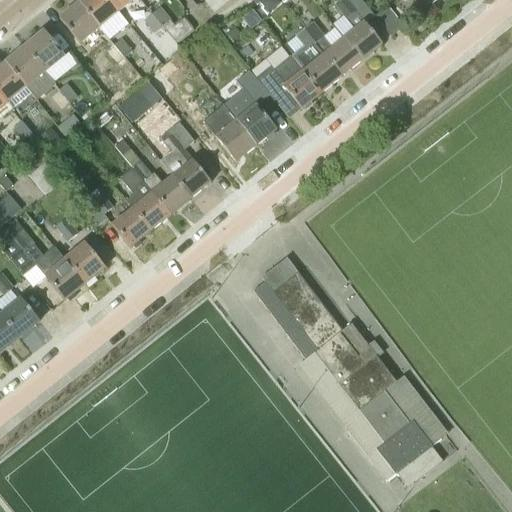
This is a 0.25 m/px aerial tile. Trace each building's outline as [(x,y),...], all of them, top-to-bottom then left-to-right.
[(104,35),(123,20),(106,0),(83,0),(78,4),(104,35)] [(145,8),(139,0),(106,0),(123,20),(142,4),(145,8)] [(206,0),(204,2),(214,14),(230,0),(206,0)] [(343,40),(361,62),(382,46),(364,24),(373,16),(360,0),(341,0),(334,6),(354,31),(343,40)] [(419,0),(420,1),(409,10),(416,18),(438,0),(419,0)] [(99,39),(104,35),(78,4),(59,20),(87,55),(102,42),(99,39)] [(387,8),(374,18),(391,39),(403,29),(387,8)] [(152,16),(161,27),(176,45),(193,31),(183,19),(174,26),(160,9),(152,16)] [(153,34),(161,27),(152,16),(143,22),(153,34)] [(304,31),(315,45),(324,38),(313,23),(304,31)] [(306,52),(315,45),(304,31),(295,38),(306,52)] [(54,86),(74,69),(44,33),(24,49),(54,86)] [(114,47),(124,59),(132,52),(122,40),(114,47)] [(323,56),(341,79),(361,62),(343,40),(323,56)] [(116,65),(124,59),(114,47),(105,53),(116,65)] [(32,97),(36,102),(54,86),(24,49),(5,64),(32,97)] [(303,72),(322,95),(341,79),(323,56),(303,72)] [(256,80),(277,106),(289,96),(301,111),(322,95),(303,72),(291,57),(274,72),(271,68),(256,80)] [(159,69),(167,80),(176,72),(167,62),(159,69)] [(0,97),(13,113),(32,97),(5,64),(0,68),(0,97)] [(145,80),(159,97),(172,86),(159,69),(145,80)] [(126,72),(115,80),(123,91),(134,82),(126,72)] [(58,92),(68,104),(76,97),(66,85),(58,92)] [(138,91),(119,108),(133,125),(152,108),(138,91)] [(60,110),(68,104),(58,92),(50,98),(60,110)] [(10,116),(13,113),(0,97),(0,127),(11,118),(10,116)] [(235,122),(256,148),(276,131),(255,105),(235,122)] [(21,123),(31,135),(39,129),(29,116),(21,123)] [(235,122),(214,138),(235,164),(256,148),(235,122)] [(22,142),(31,135),(21,123),(12,129),(22,142)] [(160,163),(171,177),(190,201),(210,184),(183,151),(194,143),(178,124),(158,140),(170,155),(160,163)] [(131,170),(170,217),(190,201),(171,177),(162,185),(154,175),(152,176),(141,162),(140,162),(132,152),(140,145),(130,134),(113,147),(131,170)] [(27,177),(43,162),(50,157),(44,150),(21,170),(27,177)] [(27,177),(33,183),(49,169),(43,162),(27,177)] [(33,183),(39,190),(55,176),(49,169),(33,183)] [(131,210),(150,234),(170,217),(131,170),(119,180),(133,197),(125,203),(131,210)] [(55,176),(39,190),(45,196),(61,182),(55,176)] [(0,180),(0,187),(5,193),(12,187),(4,177),(0,180)] [(92,201),(104,215),(112,208),(101,194),(92,201)] [(21,211),(14,204),(8,196),(0,203),(0,224),(2,227),(21,211)] [(104,215),(92,201),(89,198),(78,206),(96,228),(107,219),(104,215)] [(131,210),(111,226),(130,250),(150,234),(131,210)] [(78,235),(66,220),(55,228),(67,243),(78,235)] [(0,249),(23,278),(36,268),(64,303),(84,286),(63,260),(54,248),(42,257),(33,246),(25,253),(5,229),(0,233),(0,249)] [(63,260),(84,286),(105,270),(83,243),(63,260)] [(397,498),(408,489),(442,463),(431,448),(412,422),(409,425),(384,392),(395,383),(363,342),(351,326),(342,333),(286,259),(261,279),(266,285),(255,294),(351,418),(342,425),(397,498)] [(0,275),(0,293),(2,297),(13,289),(1,275),(0,275)] [(0,315),(0,316),(19,339),(39,323),(20,300),(0,315)] [(0,354),(19,339),(0,316),(0,354)]
